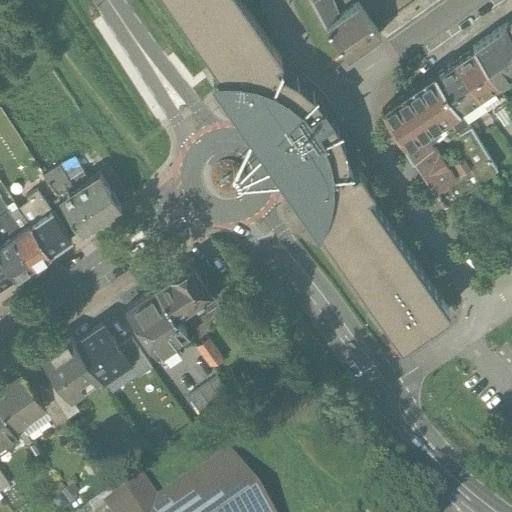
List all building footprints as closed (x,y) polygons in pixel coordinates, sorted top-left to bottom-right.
[(318,228),(400,346),(449,312),(367,194),(373,190),(357,168),(352,172),(345,163),(344,146),(336,126),(330,115),(331,114),(322,102),(321,102),(312,92),(305,86),(296,78),(282,71),(281,72),(274,62),(279,59),(281,58),(240,0),(166,0),(217,71),(212,75),(229,101),(231,100),(227,95),(231,92),(238,102),(239,102),(246,111),(256,115),(266,121),(279,133),(286,144),(287,144),(293,159),(296,171),(296,183),(302,192),(301,192),(309,202),(303,207),(318,228)] [(315,0),(311,2),(326,27),(339,18),(331,0),(315,0)] [(379,35),(358,5),(339,18),(326,27),(347,57),(379,35)] [(511,30),(508,25),(474,48),(498,84),(511,74),(511,30)] [(474,48),(454,62),(478,98),(498,84),(474,48)] [(454,62),(434,75),(459,111),(478,98),(454,62)] [(229,101),(212,75),(208,75),(317,230),(318,228),(303,207),(309,202),(301,192),(302,192),(296,183),(296,171),(293,159),(287,144),(286,144),(279,133),(266,121),(256,115),(246,111),(239,102),(238,102),(231,92),(227,95),(231,100),(229,101)] [(381,111),(412,158),(429,147),(431,145),(423,133),(441,121),(441,122),(459,111),(434,75),(381,111)] [(496,172),(470,129),(460,135),(481,167),(477,170),(474,166),(463,174),(459,167),(451,172),(449,169),(445,172),(429,147),(412,158),(444,206),(496,172)] [(44,173),(81,230),(120,204),(104,179),(98,170),(89,177),(83,168),(69,178),(59,163),(44,173)] [(24,215),(24,216),(28,221),(49,252),(80,230),(58,197),(54,200),(57,204),(52,208),(38,188),(27,196),(28,198),(17,206),(24,215)] [(0,216),(32,263),(49,252),(28,221),(24,216),(24,215),(17,206),(10,210),(0,195),(0,216)] [(0,256),(6,266),(12,275),(13,276),(32,263),(0,216),(0,256)] [(6,266),(0,256),(0,282),(12,275),(6,266)] [(173,276),(156,287),(174,313),(190,302),(196,310),(215,297),(209,289),(212,286),(208,280),(205,282),(189,258),(170,272),(173,276)] [(156,287),(155,286),(125,307),(155,351),(186,330),(174,313),(156,287)] [(102,320),(75,339),(98,371),(105,381),(129,363),(132,361),(119,344),(102,320)] [(70,333),(39,354),(56,378),(69,397),(71,396),(87,384),(84,380),(98,371),(75,339),(70,333)] [(132,361),(129,363),(141,378),(155,367),(131,335),(119,344),(132,361)] [(196,347),(209,364),(224,359),(208,338),(196,347)] [(0,407),(12,425),(40,405),(42,403),(33,390),(21,373),(0,387),(0,407)] [(231,395),(218,377),(188,398),(201,416),(231,395)] [(79,408),(71,396),(69,397),(56,378),(46,385),(68,416),(79,408)] [(68,416),(46,385),(44,383),(33,390),(42,403),(40,405),(55,425),(68,416)] [(0,444),(18,432),(12,425),(0,407),(0,444)] [(264,511),(228,457),(229,457),(228,455),(226,457),(195,478),(194,478),(192,479),(193,480),(155,505),(141,483),(106,507),(109,511),(264,511)] [(0,489),(8,484),(0,472),(0,489)]
